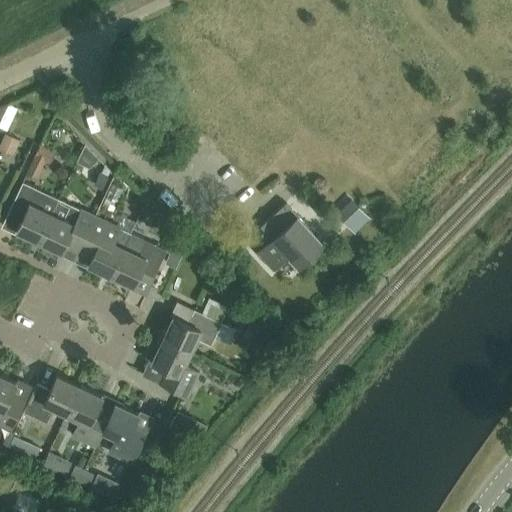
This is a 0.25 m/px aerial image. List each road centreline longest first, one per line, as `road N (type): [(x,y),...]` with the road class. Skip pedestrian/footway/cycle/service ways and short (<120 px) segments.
road 1 (unclassified): [(0,83),(173,0)]
road 2 (residential): [(41,326),(62,283),(128,316),(109,359)]
